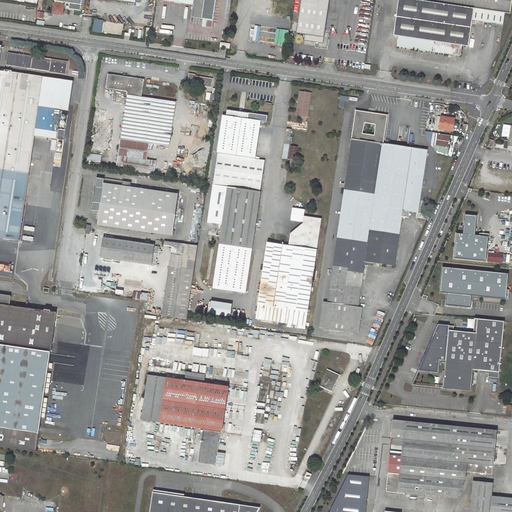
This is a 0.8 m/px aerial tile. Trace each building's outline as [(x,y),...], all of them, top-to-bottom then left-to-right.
[(69,3),(68,9),(80,11),(81,0),(54,0),(54,1),(55,1),(54,3),(52,13),(62,15),(64,5),(62,4),(63,2),(69,3)] [(162,0),(193,5),(191,17),(213,20),(215,0),(162,0)] [(305,34),(304,41),(323,43),(329,0),(300,0),(296,33),(305,34)] [(397,47),(430,51),(460,56),(462,46),(468,46),(472,20),(503,25),(505,13),(510,13),(511,0),(398,0),(393,35),(398,36),(397,47)] [(95,19),(93,32),(102,33),(104,20),(95,19)] [(68,61),(8,52),(6,65),(30,69),(31,63),(34,64),(34,69),(66,74),(68,61)] [(58,133),(61,110),(39,107),(43,77),(0,70),(0,238),(19,241),(35,129),(58,133)] [(189,74),(188,81),(189,81),(189,85),(211,88),(213,79),(195,76),(195,74),(189,74)] [(156,161),(147,160),(149,146),(152,147),(152,143),(169,146),(176,102),(141,97),(143,80),(108,75),(107,88),(128,91),(116,169),(154,174),(156,161)] [(300,91),(297,113),(303,114),(303,117),(307,118),(310,93),(300,91)] [(267,116),(227,110),(226,116),(223,115),(221,130),(218,153),(213,185),(228,187),(221,231),(220,237),(213,289),(246,294),(265,160),(255,159),(260,121),(267,122),(267,116)] [(351,146),(337,245),(328,244),(327,253),(335,254),(328,303),(323,302),(319,328),(354,334),(358,307),(364,264),(379,266),(379,263),(395,266),(402,217),(409,218),(410,212),(418,213),(427,151),(391,146),(392,145),(383,144),(387,115),(355,110),(351,139),(347,138),(346,141),(348,145),(351,146)] [(442,117),(440,129),(452,131),(454,119),(442,117)] [(447,155),(450,136),(425,132),(424,138),(430,139),(429,146),(435,147),(434,153),(447,155)] [(496,147),(503,148),(507,149),(508,141),(504,140),(503,145),(496,144),(496,147)] [(88,153),(87,160),(100,162),(101,156),(88,153)] [(178,194),(130,187),(131,183),(97,178),(93,202),(101,203),(98,225),(172,236),(175,216),(181,216),(182,213),(176,212),(178,194)] [(206,185),(191,183),(190,187),(202,189),(198,211),(202,212),(206,185)] [(477,215),(465,214),(463,234),(456,234),(454,258),(485,261),(488,236),(475,235),(477,215)] [(321,219),(305,216),(303,229),(291,234),(289,247),(287,247),(287,246),(276,244),(276,246),(272,246),(273,244),(267,243),(257,315),(260,320),(306,326),(321,219)] [(154,246),(104,239),(101,258),(151,265),(154,246)] [(172,247),(162,315),(187,319),(198,246),(164,241),(164,246),(172,247)] [(445,304),(470,307),(471,295),(506,299),(508,273),(442,267),(439,292),(446,293),(445,304)] [(134,292),(133,298),(146,300),(147,294),(134,292)] [(44,311),(9,306),(11,297),(0,294),(0,445),(36,451),(56,312),(50,311),(51,310),(44,309),(44,311)] [(233,317),(235,304),(213,301),(211,314),(233,317)] [(358,307),(354,334),(359,334),(363,307),(358,307)] [(449,325),(438,324),(418,370),(438,372),(440,360),(446,360),(443,388),(471,391),(473,369),(490,371),(499,372),(504,321),(478,319),(476,333),(454,331),(449,330),(449,325)] [(209,356),(210,349),(175,344),(175,345),(180,346),(179,352),(209,356)] [(272,373),(280,374),(282,359),(274,357),(272,373)] [(328,369),(319,386),(331,391),(339,375),(328,369)] [(148,375),(141,420),(222,431),(228,387),(203,383),(205,374),(186,372),(185,380),(148,375)] [(273,381),(272,388),(281,390),(282,382),(273,381)] [(258,406),(266,407),(267,400),(259,399),(258,406)] [(496,431),(394,420),(394,423),(395,425),(405,426),(404,439),(392,437),(391,444),(403,445),(402,456),(393,455),(392,461),(395,461),(399,462),(398,470),(395,470),(395,473),(400,474),(400,475),(388,473),(386,492),(398,493),(398,492),(457,498),(465,481),(466,472),(492,475),(496,431)] [(405,426),(395,425),(394,423),(392,437),(404,439),(405,426)] [(203,430),(199,462),(215,464),(219,432),(203,430)] [(261,442),(263,431),(255,430),(253,440),(261,442)] [(100,442),(98,457),(119,459),(121,444),(100,442)] [(217,464),(224,465),(226,454),(219,452),(217,464)] [(398,470),(399,462),(395,461),(392,461),(393,455),(389,454),(387,473),(388,473),(400,475),(400,474),(395,473),(395,470),(398,470)] [(348,475),(329,511),(365,511),(369,477),(348,475)] [(469,511),(511,511),(511,498),(492,496),(493,483),(473,481),(469,511)] [(257,511),(261,506),(153,492),(150,511),(257,511)]
